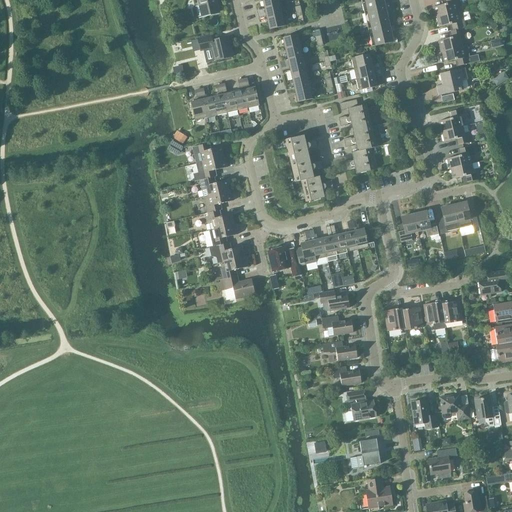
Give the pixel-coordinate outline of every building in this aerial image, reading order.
[(198,0),(200,6),(196,6),(199,17),(218,12),(215,0),(198,0)] [(383,4),(382,0),(361,0),(372,47),(375,46),(392,42),(393,45),(397,43),(396,38),(392,39),(390,32),(394,31),(393,28),(393,27),(389,28),(387,21),(392,20),(390,15),(386,16),(385,9),(389,8),(388,3),(383,4)] [(437,18),(456,14),(455,7),(460,6),(458,0),(446,0),(447,6),(435,8),(437,18)] [(267,19),(282,15),(279,5),(264,8),(267,19)] [(461,13),(456,14),(437,18),(440,28),(452,25),(453,32),(463,30),(465,30),(461,13)] [(282,15),(267,19),(269,30),(284,26),(282,15)] [(443,52),(462,48),(461,43),(466,42),(463,30),(453,32),(451,33),(452,39),(440,42),(443,52)] [(285,49),(300,46),(298,35),(282,38),(285,49)] [(211,36),(198,38),(201,52),(212,49),(215,61),(233,57),(228,37),(212,41),(211,36)] [(288,60),(303,56),(300,46),(285,49),(288,60)] [(462,48),(443,52),(445,63),(457,60),(459,67),(479,62),(478,56),(470,57),(467,48),(462,49),(462,48)] [(354,69),(372,65),(370,54),(351,58),(354,69)] [(290,70),(305,67),(303,56),(288,60),(290,70)] [(356,80),(375,76),(372,65),(354,69),(356,80)] [(293,81),(308,77),(305,67),(290,70),(293,81)] [(500,83),(511,74),(506,67),(494,75),(500,83)] [(461,81),(466,80),(464,70),(440,75),(442,85),(436,87),(438,96),(463,91),(461,81)] [(380,81),(376,82),(375,76),(356,80),(359,91),(377,87),(377,86),(380,85),(380,81)] [(295,91),(310,88),(308,77),(293,81),(295,91)] [(242,80),(244,87),(244,90),(249,108),(260,106),(256,87),(248,89),(246,79),(242,80)] [(238,111),(234,92),(227,94),(225,84),(221,85),(226,109),(227,113),(238,111)] [(227,113),(226,109),(221,85),(216,86),(219,95),(212,97),(216,116),(227,113)] [(310,88),(295,91),(298,102),(313,99),(310,88)] [(216,116),(212,97),(205,99),(205,96),(204,89),(199,90),(206,118),(216,116)] [(195,121),(206,118),(199,90),(195,91),(197,100),(190,102),(195,121)] [(238,111),(249,108),(244,90),(234,92),(238,111)] [(344,161),(344,166),(345,170),(352,168),(353,167),(356,166),(357,174),(376,170),(371,148),(376,147),(366,105),(358,107),(357,100),(340,104),(341,111),(349,109),(350,116),(348,117),(346,116),(339,117),(341,126),(348,125),(349,123),(352,122),(355,137),(353,138),(351,137),(344,139),(346,147),(352,146),(354,143),(356,142),(358,150),(352,152),(354,160),(352,161),(350,160),(344,161)] [(479,108),(472,110),(475,121),(481,120),(479,108)] [(442,132),(463,127),(461,122),(466,121),(463,110),(451,113),(453,119),(440,122),(442,132)] [(459,146),(471,144),(468,132),(464,133),(463,127),(442,132),(445,142),(457,140),(459,146)] [(302,181),(304,191),(307,202),(326,198),(324,189),(326,188),(328,190),(334,189),(332,180),(327,181),(325,184),(323,184),(320,176),(315,178),(313,170),(315,169),(317,171),(323,169),(321,160),(315,162),(314,164),(312,165),(308,149),(311,149),(312,150),(318,148),(316,140),(310,141),(309,144),(307,144),(305,135),(286,140),(296,182),(302,181)] [(204,164),(224,159),(222,149),(209,152),(208,145),(196,148),(198,159),(202,158),(204,164)] [(451,169),(471,165),(470,159),(474,158),(472,147),(460,150),(461,156),(449,159),(451,169)] [(227,168),(224,159),(204,164),(203,162),(196,164),(198,173),(193,174),(195,182),(200,181),(213,178),(216,178),(214,171),(227,168)] [(467,183),(480,180),(477,170),(473,171),(471,165),(451,169),(453,179),(466,177),(467,183)] [(204,198),(229,192),(227,182),(215,185),(213,178),(200,181),(204,198)] [(174,181),(159,184),(161,195),(177,191),(174,181)] [(208,214),(219,212),(221,211),(219,205),(231,202),(229,192),(204,198),(208,214)] [(471,227),(478,226),(475,214),(469,215),(466,202),(454,205),(458,222),(469,220),(471,227)] [(459,229),(458,222),(454,205),(441,208),(444,220),(438,222),(441,234),(448,233),(447,231),(459,229)] [(414,214),(418,231),(425,229),(427,236),(439,234),(436,222),(430,224),(427,211),(414,214)] [(215,230),(235,226),(233,215),(220,218),(219,212),(208,214),(206,215),(209,225),(213,224),(215,230)] [(411,232),(418,231),(414,214),(401,217),(404,229),(398,231),(401,242),(413,239),(411,232)] [(355,220),(351,221),(358,250),(374,246),(373,242),(370,227),(364,228),(357,230),(355,220)] [(349,232),(342,234),(347,253),(358,250),(351,221),(346,222),(349,232)] [(334,225),(330,226),(338,260),(348,257),(347,253),(342,234),(336,235),(334,225)] [(235,226),(215,230),(211,232),(215,248),(227,245),(225,239),(238,236),(235,226)] [(328,237),(322,239),(327,262),(338,260),(330,226),(325,227),(328,237)] [(313,230),(309,231),(316,262),(317,265),(327,262),(322,239),(315,240),(313,230)] [(301,247),(295,248),(299,267),(316,262),(309,231),(304,232),(307,243),(300,244),(301,247)] [(229,244),(227,245),(215,248),(211,249),(212,257),(217,258),(219,264),(225,263),(245,258),(243,248),(231,251),(229,244)] [(285,247),(267,252),(272,272),(291,267),(294,276),(300,275),(294,248),(285,250),(285,247)] [(248,268),(245,258),(225,263),(227,269),(222,270),(223,276),(214,279),(214,276),(207,278),(208,283),(224,279),(224,280),(237,277),(235,271),(248,268)] [(188,265),(178,267),(181,280),(191,278),(188,265)] [(356,279),(354,269),(333,273),(335,283),(356,279)] [(508,282),(506,271),(492,273),(493,280),(478,282),(480,296),(500,293),(499,283),(508,282)] [(238,283),(237,277),(224,280),(227,291),(225,291),(227,300),(237,298),(237,299),(257,294),(253,280),(238,283)] [(322,304),(324,304),(324,309),(327,311),(330,311),(330,312),(349,309),(346,296),(339,297),(338,295),(336,294),(335,294),(333,294),(333,292),(318,295),(320,303),(322,304)] [(462,322),(459,302),(442,304),(445,323),(444,323),(444,325),(462,322)] [(445,328),(444,325),(444,323),(445,323),(442,304),(442,303),(424,305),(427,326),(434,325),(435,330),(445,328)] [(496,324),(511,321),(511,303),(493,306),(496,324)] [(420,308),(402,311),(405,329),(404,329),(404,331),(423,328),(420,308)] [(405,329),(402,311),(402,309),(384,311),(387,332),(404,329),(405,329)] [(322,327),(325,328),(332,327),(334,336),(353,333),(350,320),(339,322),(337,316),(321,319),(322,327)] [(511,325),(494,329),(497,345),(497,346),(511,343),(511,325)] [(342,342),(327,344),(323,345),(324,353),(329,352),(331,354),(337,353),(338,362),(357,359),(355,346),(343,348),(342,342)] [(511,343),(497,346),(497,345),(495,346),(498,364),(511,361),(511,343)] [(333,378),(335,379),(341,378),(342,387),(361,384),(359,371),(347,373),(346,367),(331,370),(333,378)] [(365,392),(347,395),(349,402),(353,402),(353,406),(352,406),(354,422),(376,418),(374,403),(365,404),(364,400),(366,399),(365,392)] [(440,399),(443,415),(443,418),(445,419),(451,418),(453,416),(453,414),(456,413),(457,421),(469,420),(467,406),(461,407),(459,396),(440,399)] [(493,427),(500,426),(497,407),(490,408),(489,399),(474,401),(477,420),(484,419),(485,422),(487,424),(488,425),(490,426),(493,427)] [(426,401),(416,403),(412,403),(415,425),(425,423),(426,429),(437,428),(435,416),(428,417),(426,401)] [(317,449),(328,448),(327,437),(317,437),(317,449)] [(360,443),(362,457),(350,458),(352,469),(380,465),(378,450),(383,450),(382,440),(360,443)] [(457,456),(455,449),(441,451),(442,458),(428,460),(431,475),(451,472),(448,458),(457,456)] [(348,454),(316,458),(318,474),(351,470),(348,454)] [(511,473),(505,475),(505,476),(498,477),(499,482),(506,481),(506,484),(511,482),(511,473)] [(381,480),(368,482),(369,491),(366,492),(369,509),(391,506),(389,488),(383,489),(381,480)] [(480,511),(487,511),(486,503),(479,504),(477,492),(464,494),(466,504),(464,504),(465,511),(477,511),(480,511)] [(454,511),(453,504),(445,505),(445,502),(442,503),(426,505),(426,511),(454,511)]
